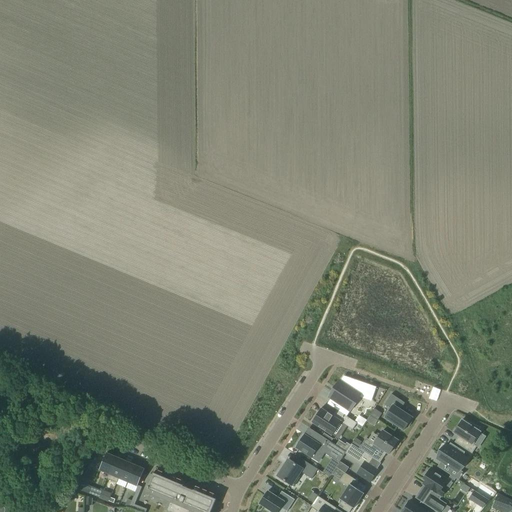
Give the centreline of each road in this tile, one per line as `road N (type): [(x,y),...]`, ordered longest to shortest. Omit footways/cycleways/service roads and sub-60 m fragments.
road 1 (residential): [(238,488),(327,355)]
road 2 (residential): [(110,433),(238,488)]
road 3 (residential): [(448,398),(375,511)]
